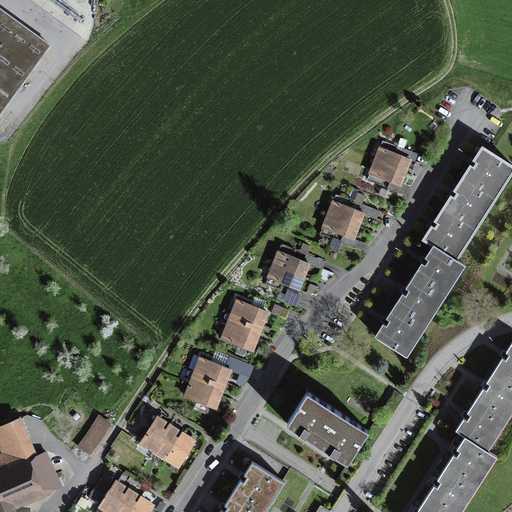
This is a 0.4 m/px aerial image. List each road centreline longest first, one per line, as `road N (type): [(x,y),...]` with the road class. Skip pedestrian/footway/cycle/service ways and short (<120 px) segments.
road 1 (track): [(115,430),(205,295),(311,174),(447,70),(455,44),(446,0)]
road 2 (residential): [(180,511),(298,330),(377,255),(472,113)]
road 3 (residential): [(340,511),(444,356),(511,320)]
